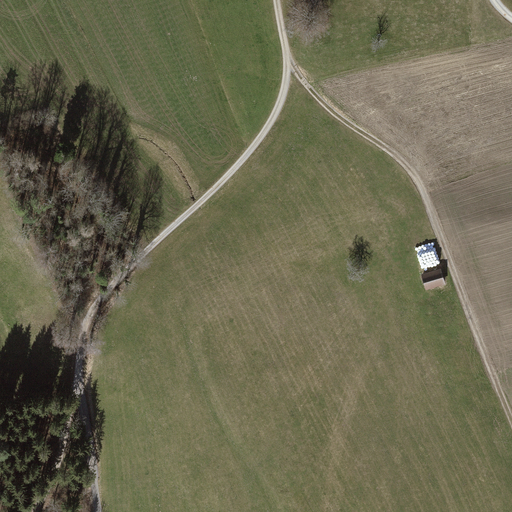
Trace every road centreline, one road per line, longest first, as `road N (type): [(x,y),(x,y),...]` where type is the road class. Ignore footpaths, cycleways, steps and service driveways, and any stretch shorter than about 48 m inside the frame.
road 1 (track): [(36,511),(66,439),(93,306),(239,161),(284,99),(290,63),(276,0)]
road 2 (track): [(290,63),(334,114),(415,174),(511,420)]
road 3 (track): [(76,389),(97,511)]
